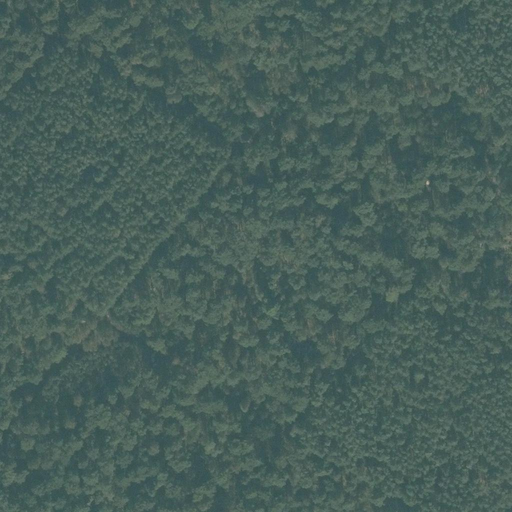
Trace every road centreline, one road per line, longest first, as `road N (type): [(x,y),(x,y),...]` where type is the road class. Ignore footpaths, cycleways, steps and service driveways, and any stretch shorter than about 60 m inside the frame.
road 1 (track): [(212,377),(298,273),(351,180),(446,88),(461,35),(492,0)]
road 2 (track): [(0,0),(244,143)]
road 3 (track): [(212,377),(431,511)]
road 4 (track): [(244,143),(104,306),(130,334)]
road 5 (track): [(244,143),(424,0)]
road 6 (track): [(212,377),(119,511)]
road 7 (track): [(0,400),(51,361),(130,334)]
